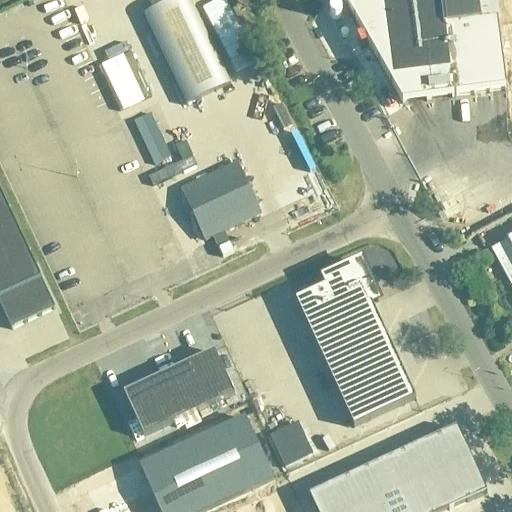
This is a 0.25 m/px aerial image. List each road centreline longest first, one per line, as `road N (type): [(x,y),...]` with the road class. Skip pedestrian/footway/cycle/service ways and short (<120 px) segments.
road 1 (unclassified): [(48,511),(10,423),(30,383),(394,211)]
road 2 (unclassified): [(394,211),(275,0)]
road 3 (unclassified): [(511,422),(394,211)]
road 4 (unknown): [(511,168),(481,169),(466,156),(466,136),(479,120),(511,105)]
